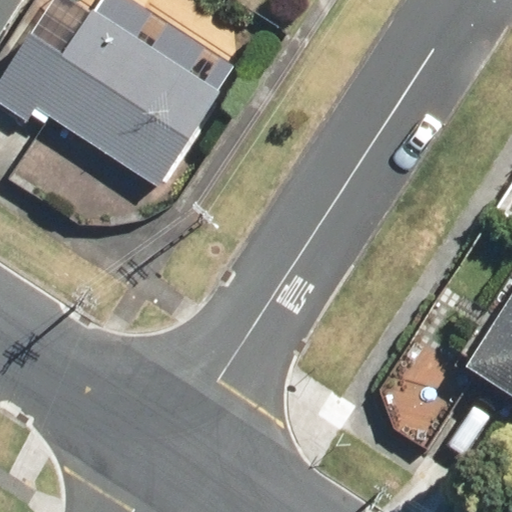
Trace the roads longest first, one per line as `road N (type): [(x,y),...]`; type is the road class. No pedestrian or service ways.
road 1 (residential): [(465,0),(176,439)]
road 2 (tertiary): [(0,325),(176,439)]
road 3 (tertiary): [(176,439),(287,511)]
